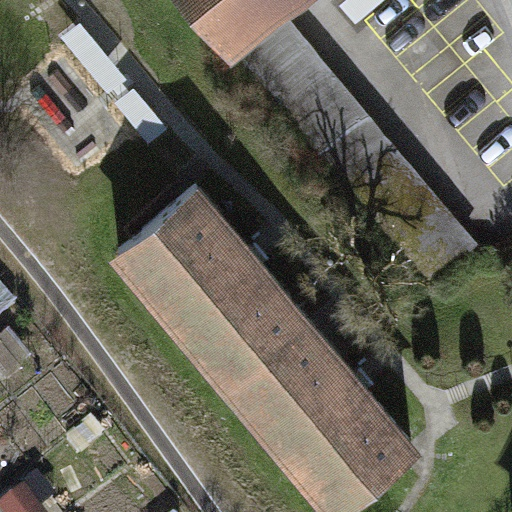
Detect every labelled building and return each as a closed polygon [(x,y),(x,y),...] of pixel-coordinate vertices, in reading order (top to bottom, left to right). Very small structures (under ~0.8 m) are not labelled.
[(201,0),(228,31),(264,2),(265,0),(201,0)] [(471,251),(264,2),(228,31),(218,39),(425,289),(471,251)] [(230,380),(307,315),(253,251),(197,184),(120,248),(230,380)] [(307,315),(230,380),(334,504),(412,440),(359,377),(307,315)] [(0,511),(43,511),(25,487),(0,505),(0,511)]
